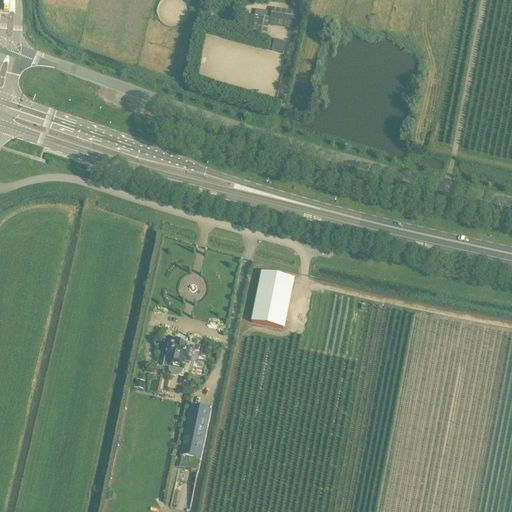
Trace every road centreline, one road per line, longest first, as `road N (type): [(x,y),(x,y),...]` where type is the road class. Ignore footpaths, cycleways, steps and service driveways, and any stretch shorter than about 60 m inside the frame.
road 1 (secondary): [(511,257),(266,196),(0,110)]
road 2 (unclassified): [(511,198),(351,161),(7,43)]
road 3 (unclassified): [(0,186),(67,178),(331,254)]
